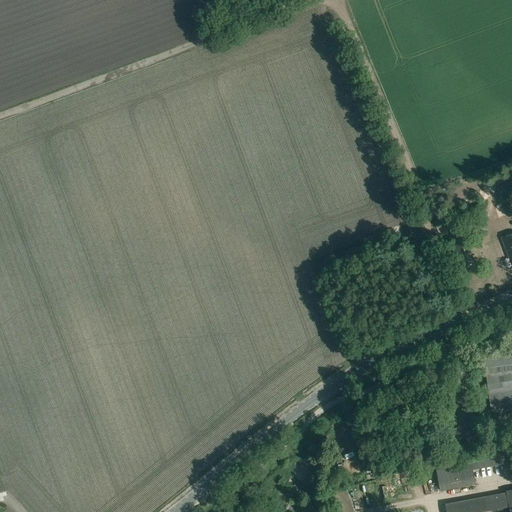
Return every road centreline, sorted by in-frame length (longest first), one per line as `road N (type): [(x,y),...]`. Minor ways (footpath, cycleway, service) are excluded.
road 1 (track): [(0,116),(268,13),(334,3),(466,319)]
road 2 (tertiary): [(176,511),(307,404),(396,350),(511,301)]
